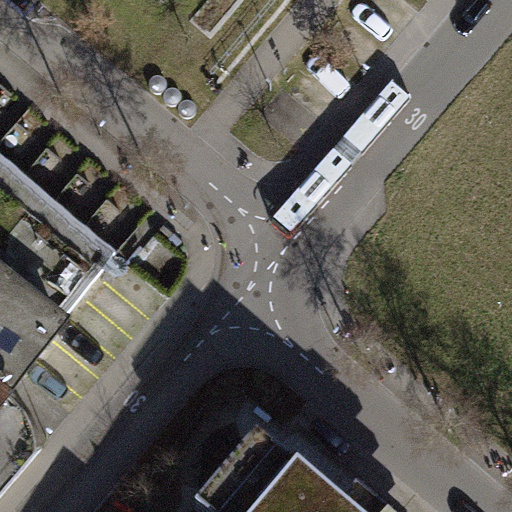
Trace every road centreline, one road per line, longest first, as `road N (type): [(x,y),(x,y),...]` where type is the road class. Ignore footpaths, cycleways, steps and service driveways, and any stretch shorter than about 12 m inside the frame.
road 1 (residential): [(287,250),(20,25)]
road 2 (residential): [(503,0),(287,250)]
road 3 (residential): [(488,511),(242,301)]
road 4 (residential): [(242,301),(59,511)]
